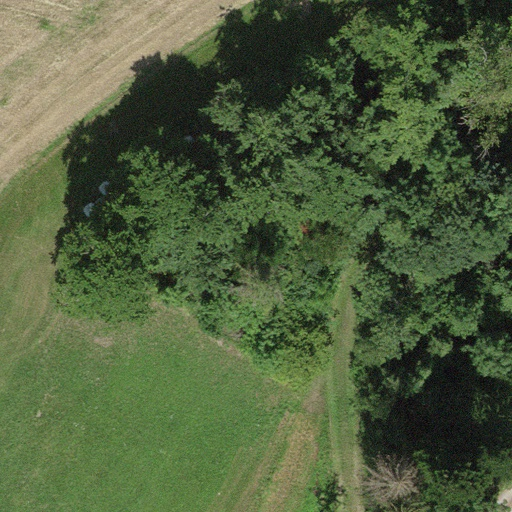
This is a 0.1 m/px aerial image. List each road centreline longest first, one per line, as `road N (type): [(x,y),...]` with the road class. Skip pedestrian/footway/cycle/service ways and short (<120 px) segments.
road 1 (track): [(511,137),(492,186),(471,511)]
road 2 (track): [(266,0),(70,163)]
